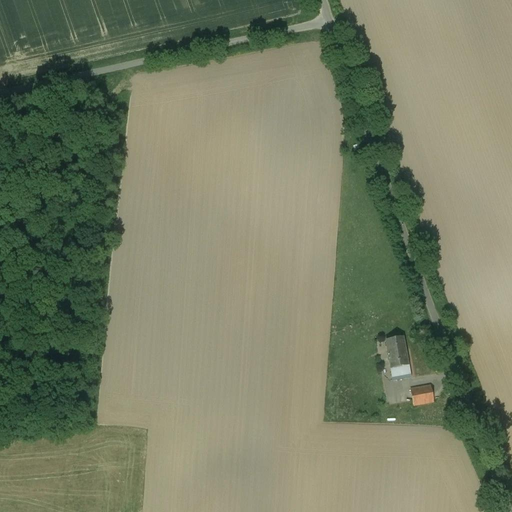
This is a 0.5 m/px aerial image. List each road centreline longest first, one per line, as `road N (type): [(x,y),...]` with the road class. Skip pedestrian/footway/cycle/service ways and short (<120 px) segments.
road 1 (unclassified): [(331,19),(511,505)]
road 2 (unclassified): [(0,92),(331,19)]
